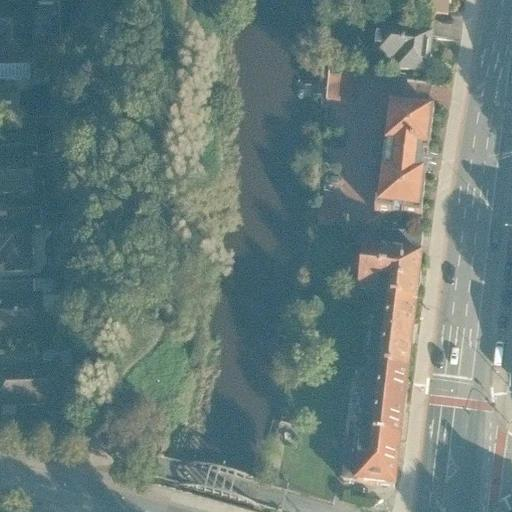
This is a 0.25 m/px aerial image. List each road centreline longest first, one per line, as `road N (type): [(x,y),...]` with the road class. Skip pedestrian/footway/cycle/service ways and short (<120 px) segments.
road 1 (tertiary): [(454,459),(511,0)]
road 2 (tertiary): [(0,480),(129,511)]
